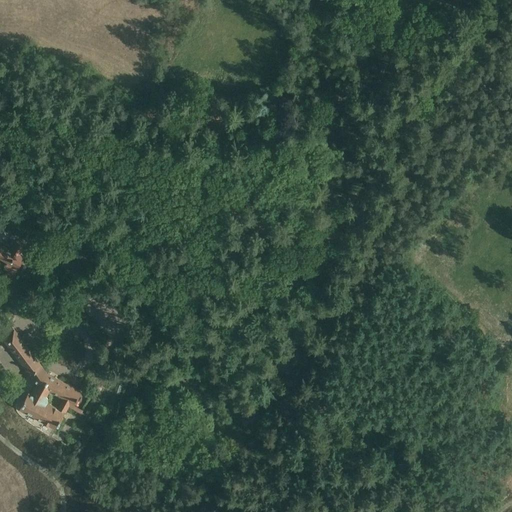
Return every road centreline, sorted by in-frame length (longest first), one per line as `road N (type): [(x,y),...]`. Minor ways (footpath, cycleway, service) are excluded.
road 1 (track): [(0,118),(48,136),(139,207),(197,213),(366,106),(389,35),(378,0)]
road 2 (track): [(129,201),(155,263),(232,327),(257,335),(275,296),(258,176)]
